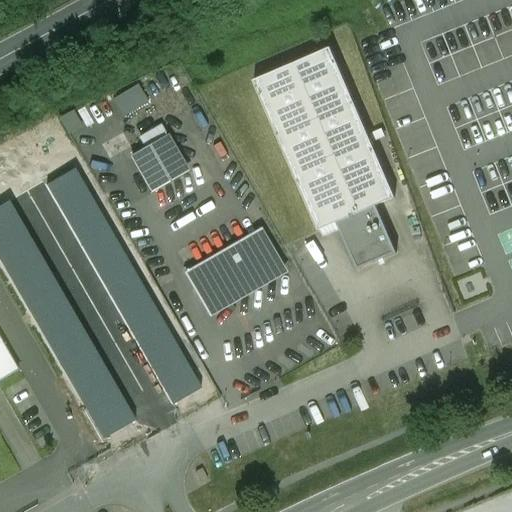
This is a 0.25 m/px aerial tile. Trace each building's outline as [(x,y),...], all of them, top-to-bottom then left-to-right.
[(330,50),(253,81),(318,232),(336,224),(376,207),(394,199),(330,50)] [(137,86),(113,101),(123,118),(148,104),(137,86)] [(160,128),(140,140),(146,150),(166,138),(160,128)] [(186,173),(166,138),(146,150),(132,158),(152,193),(186,173)] [(376,207),(336,224),(357,271),(396,254),(376,207)] [(261,231),(185,275),(209,316),(284,272),(261,231)] [(120,250),(34,299),(84,385),(169,336),(120,250)] [(0,345),(0,381),(15,373),(0,345)]
